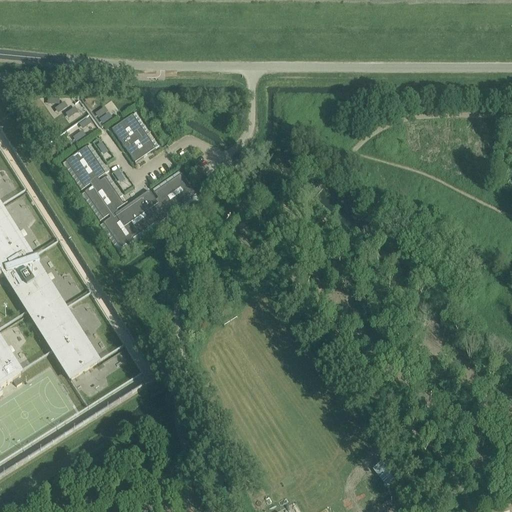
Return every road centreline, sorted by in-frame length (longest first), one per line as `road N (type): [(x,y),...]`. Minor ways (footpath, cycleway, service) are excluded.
road 1 (unclassified): [(250,66),(511,68)]
road 2 (unclassified): [(0,55),(250,66)]
